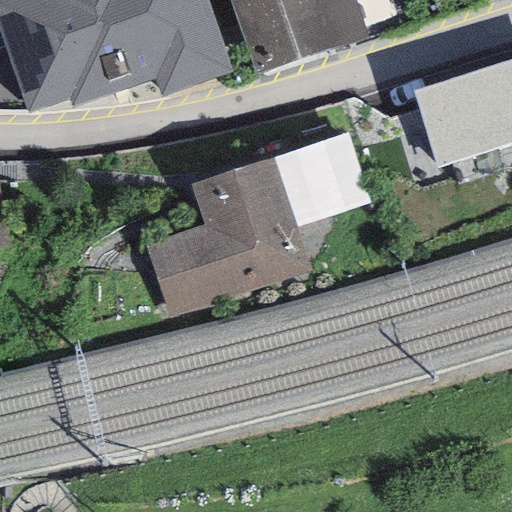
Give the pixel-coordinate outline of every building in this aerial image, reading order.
[(124,90),(92,0),(0,0),(0,36),(27,115),(70,100),(72,108),(124,90)] [(92,0),(124,90),(154,79),(160,96),(229,72),(203,0),(92,0)] [(228,0),(256,79),(367,41),(353,0),(228,0)] [(511,60),(412,93),(436,168),(511,144),(511,60)] [(349,133),(274,157),(297,228),(371,204),(349,133)] [(274,157),(190,185),(203,225),(146,244),(170,316),(311,269),(297,228),(274,157)] [(0,247),(9,246),(0,196),(0,247)]
